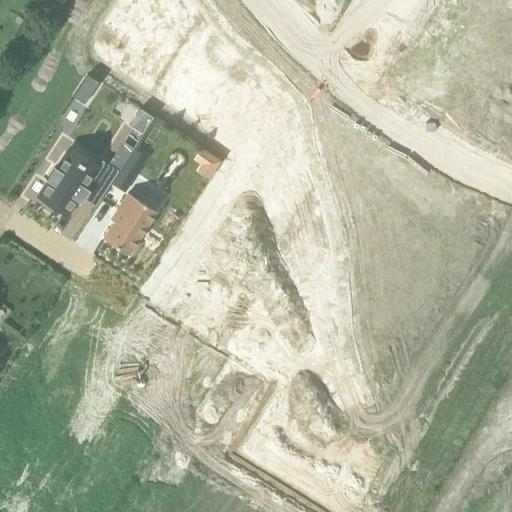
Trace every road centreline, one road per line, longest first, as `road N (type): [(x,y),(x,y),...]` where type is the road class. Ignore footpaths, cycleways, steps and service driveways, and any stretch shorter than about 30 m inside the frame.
road 1 (residential): [(37,511),(160,315),(80,265)]
road 2 (residential): [(345,80),(408,132),(511,186)]
road 3 (residential): [(430,381),(511,250)]
